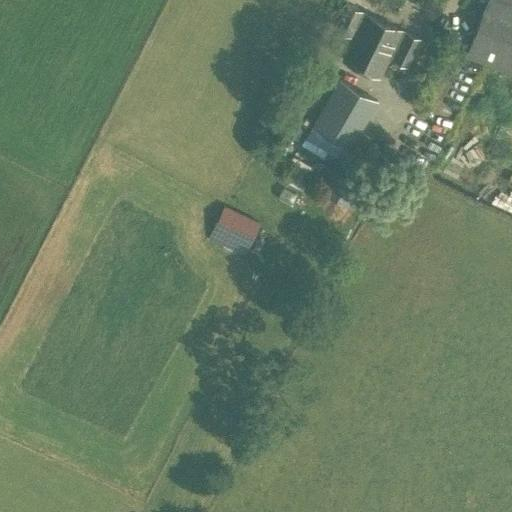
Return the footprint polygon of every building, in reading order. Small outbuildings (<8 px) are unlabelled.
[(511,11),(511,0),(488,0),(485,9),(510,18),(511,11)] [(391,59),(404,30),(368,13),(348,3),(336,30),(351,37),(355,28),(359,30),(345,61),(382,78),(391,59)] [(404,30),(391,59),(407,66),(420,37),(404,30)] [(351,148),(377,100),(337,78),(310,125),(351,148)] [(484,142),(461,154),(468,168),(491,155),(484,142)] [(353,209),(369,176),(337,159),(320,192),(353,209)] [(209,239),(247,257),(264,221),(226,203),(209,239)]
